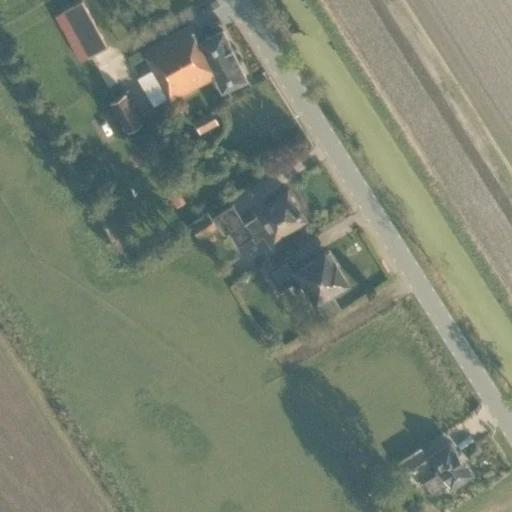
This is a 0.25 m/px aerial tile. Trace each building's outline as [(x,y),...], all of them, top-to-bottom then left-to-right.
[(81,0),(63,10),(89,56),(109,46),(83,0),(81,0)] [(192,23),(142,50),(170,99),(188,90),(215,75),(223,91),(248,79),(224,29),(200,41),(192,23)] [(126,131),(139,123),(122,93),(109,101),(126,131)] [(214,109),(194,119),(201,132),(220,121),(214,109)] [(167,190),(176,205),(185,199),(176,185),(167,190)] [(282,234),(306,219),(288,191),(257,211),(259,214),(245,223),(233,203),(214,214),(226,232),(229,230),(238,245),(252,236),(254,239),(264,233),(272,247),(281,241),(282,234)] [(217,226),(209,214),(192,224),(199,237),(217,226)] [(289,255),(257,275),(282,314),(297,305),(312,328),(342,308),(333,295),(349,285),(328,253),(300,271),(289,255)] [(456,483),(471,473),(451,442),(431,454),(440,468),(435,470),(437,473),(425,481),(421,484),(427,494),(432,491),(433,493),(443,486),(444,487),(454,480),(456,483)] [(397,461),(404,471),(427,456),(421,446),(397,461)]
